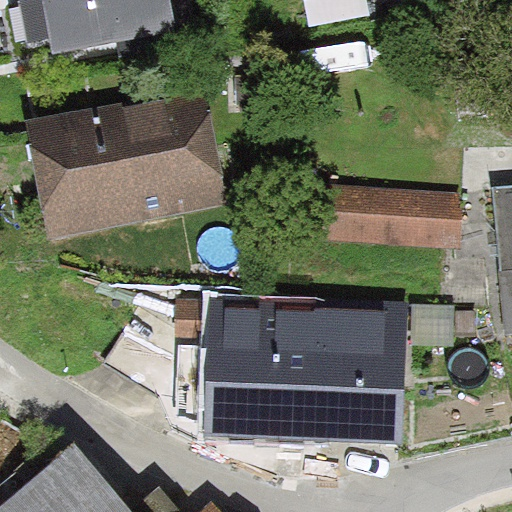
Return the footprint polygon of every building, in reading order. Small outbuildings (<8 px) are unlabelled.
[(21,0),(30,44),(50,40),(53,57),(137,40),(174,33),(167,0),(21,0)] [(138,104),(29,124),(50,236),(223,203),(202,92),(138,104)] [(462,196),(305,186),(301,237),(459,247),(462,196)] [(511,191),(497,193),(508,332),(511,331),(511,191)] [(220,336),(221,308),(219,302),(175,302),(174,337),(220,336)] [(216,458),(323,461),(324,444),(398,447),(402,348),(403,305),(320,302),(320,312),(221,308),(220,336),(216,458)] [(125,511),(77,454),(6,511),(125,511)]
